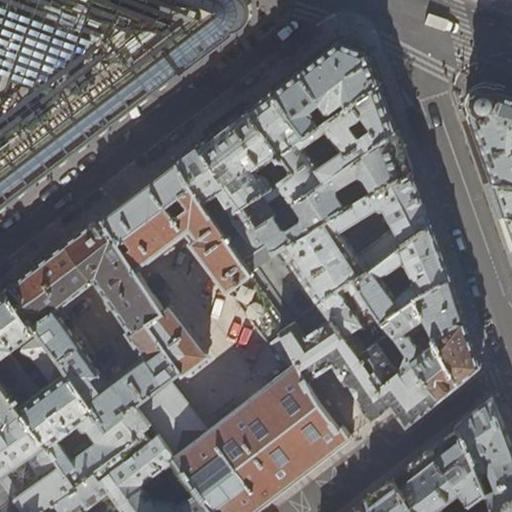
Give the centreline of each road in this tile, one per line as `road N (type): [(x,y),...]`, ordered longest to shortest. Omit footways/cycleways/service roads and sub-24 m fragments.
road 1 (residential): [(0,252),(328,0)]
road 2 (residential): [(511,334),(391,0)]
road 3 (residential): [(322,511),(511,366)]
